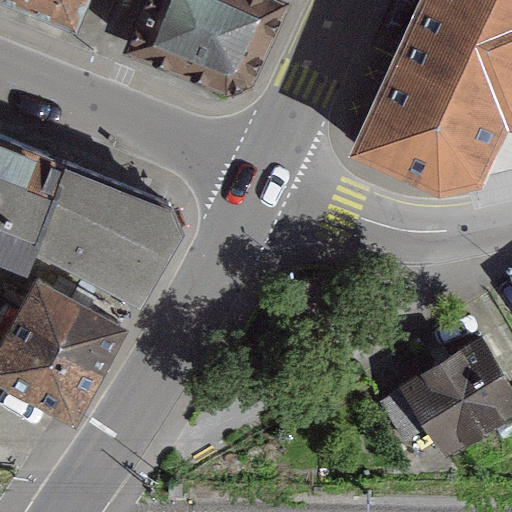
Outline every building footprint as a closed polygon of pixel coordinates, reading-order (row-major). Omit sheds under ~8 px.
[(89,0),(21,0),(78,26),(89,0)] [(270,0),(150,0),(128,50),(237,99),(281,4),(270,0)] [(511,0),(417,0),(354,137),(439,179),(482,169),(511,111),(511,0)] [(77,168),(0,137),(0,269),(28,282),(37,261),(77,168)] [(169,205),(77,168),(37,261),(140,303),(182,231),(169,205)] [(121,327),(39,284),(0,350),(0,384),(68,423),(121,327)] [(511,415),(511,347),(498,324),(415,373),(427,394),(397,412),(413,440),(441,423),(456,448),(511,415)]
